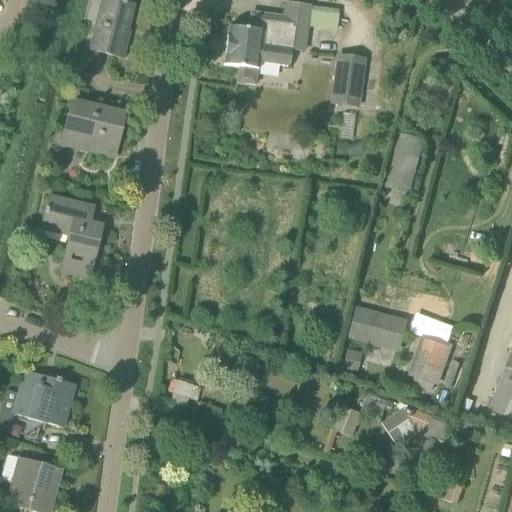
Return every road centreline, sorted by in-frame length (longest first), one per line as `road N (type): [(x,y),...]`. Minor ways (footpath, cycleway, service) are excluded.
road 1 (unclassified): [(125,360),(174,0)]
road 2 (unclassified): [(104,511),(125,360)]
road 3 (residential): [(125,360),(0,321)]
